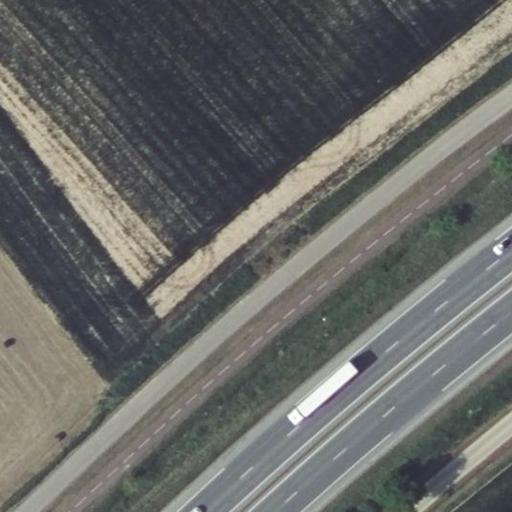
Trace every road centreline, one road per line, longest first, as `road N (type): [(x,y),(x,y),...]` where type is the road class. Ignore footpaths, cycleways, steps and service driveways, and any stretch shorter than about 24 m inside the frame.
road 1 (trunk): [(511,249),(204,511)]
road 2 (trunk): [(276,511),(511,313)]
